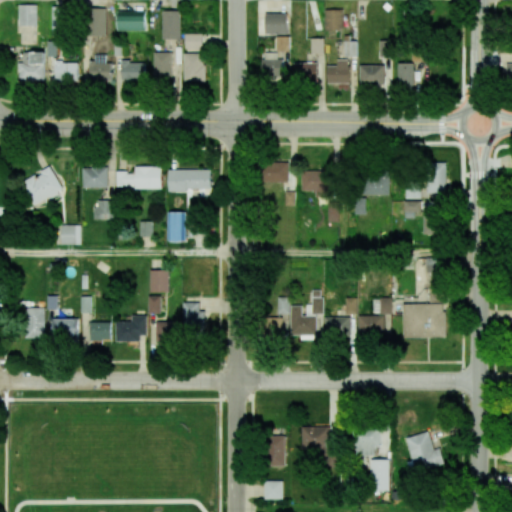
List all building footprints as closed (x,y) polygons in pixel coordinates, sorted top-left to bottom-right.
[(36,4),(18,5),(18,25),(37,25),(36,4)] [(51,35),(63,35),(64,8),(52,7),(51,35)] [(105,8),(89,8),(89,36),(105,35),(105,8)] [(325,10),(325,30),(343,30),(343,9),(325,10)] [(162,39),(181,39),(180,10),(162,11),(162,39)] [(117,31),(145,31),(145,11),(117,11),(117,31)] [(266,33),(288,33),(288,13),(266,14),(266,33)] [(185,49),(202,49),(202,34),(185,34),(185,49)] [(290,51),(290,36),(276,36),(277,51),(290,51)] [(311,53),(324,53),(324,38),(310,38),(311,53)] [(357,56),(357,41),(344,41),(345,56),(357,56)] [(44,52),(24,52),(24,62),(19,62),(19,80),(44,80),(44,52)] [(172,52),(154,52),(153,79),(172,79),(172,52)] [(183,81),(205,81),(205,53),(184,53),(183,81)] [(111,81),(111,63),(105,63),(105,57),(89,57),(89,81),(111,81)] [(284,78),(283,58),(261,59),(262,79),(284,78)] [(327,83),(338,83),(338,88),(350,88),(349,59),(337,60),(337,65),(327,65),(327,83)] [(55,80),(78,81),(78,62),(55,62),(55,80)] [(146,62),(121,62),(121,80),(145,80),(146,62)] [(317,62),(294,63),(294,81),(317,81),(317,62)] [(414,62),(398,62),(398,87),(414,88),(414,62)] [(385,65),(360,65),(360,86),(384,87),(385,65)] [(288,162),(263,163),(263,182),(289,181),(288,162)] [(447,192),(447,162),(426,162),(427,193),(447,192)] [(116,188),(161,189),(162,166),(135,166),(135,172),(116,172),(116,188)] [(63,190),(52,167),(22,182),(33,205),(63,190)] [(108,187),(108,167),(83,167),(83,188),(108,187)] [(211,169),(169,169),(168,190),(211,190),(211,169)] [(301,190),(329,190),(329,171),(302,170),(301,190)] [(389,195),(390,176),(363,175),(362,194),(389,195)] [(420,198),(420,187),(405,187),(405,198),(420,198)] [(295,191),(285,191),(285,205),(295,205),(295,191)] [(355,214),(365,213),(365,199),(354,199),(355,214)] [(95,219),(114,219),(113,200),(95,200),(95,219)] [(404,218),(418,217),(418,200),(404,201),(404,218)] [(327,221),(338,222),(339,202),(328,202),(327,221)] [(423,234),(440,234),(440,208),(423,207),(423,234)] [(186,212),(168,212),(167,241),(186,242),(186,212)] [(153,221),(140,221),(140,237),(154,236),(153,221)] [(81,225),(62,225),(61,244),(81,244),(81,225)] [(426,258),(426,274),(442,273),(442,257),(426,258)] [(169,270),(150,269),(150,292),(168,292),(169,270)] [(446,337),(445,282),(429,282),(430,303),(403,303),(403,337),(446,337)] [(291,334),(316,335),(317,313),(322,313),(323,290),(312,289),(312,304),(306,304),(306,314),(302,314),(302,305),(291,305),(291,334)] [(161,313),(160,296),(148,296),(149,313),(161,313)] [(278,313),(290,313),(289,296),(278,296),(278,313)] [(206,311),(200,311),(200,302),(184,302),(183,328),(205,328),(206,311)] [(45,307),(25,308),(25,338),(45,337),(45,307)] [(140,341),(140,335),(146,335),(146,315),(132,315),(132,321),(116,321),(116,341),(140,341)] [(358,337),(384,338),(384,315),(358,315),(358,337)] [(266,317),(266,334),(283,333),(283,316),(266,317)] [(351,317),(325,317),(325,338),(352,337),(351,317)] [(79,319),(54,318),(54,338),(79,339),(79,319)] [(156,342),(179,342),(179,321),(156,321),(156,342)] [(111,322),(90,322),(90,339),(111,340),(111,322)] [(302,450),(329,450),(328,426),(301,427),(302,450)] [(380,447),(380,430),(352,429),(351,454),(374,455),(374,446),(380,447)] [(444,465),(440,448),(433,449),(428,431),(405,437),(414,472),(444,465)] [(285,436),(267,435),(267,466),(285,466),(285,436)] [(389,459),(370,459),(370,490),(388,491),(389,459)] [(283,499),(283,481),(264,481),(264,499),(283,499)]
